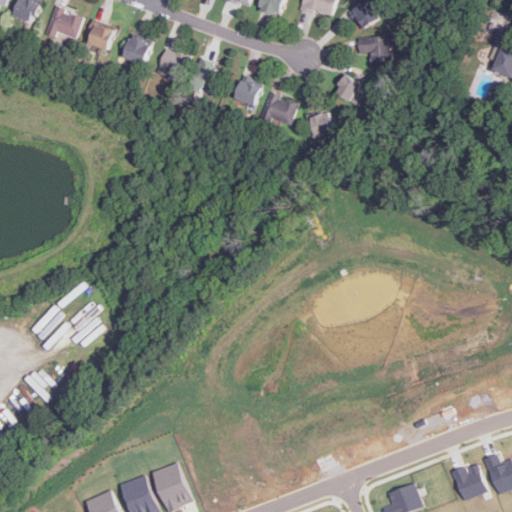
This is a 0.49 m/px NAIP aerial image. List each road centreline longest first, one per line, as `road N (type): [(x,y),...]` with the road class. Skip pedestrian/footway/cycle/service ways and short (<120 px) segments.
road 1 (residential): [(257,511),(511,417)]
road 2 (residential): [(144,0),(304,55)]
